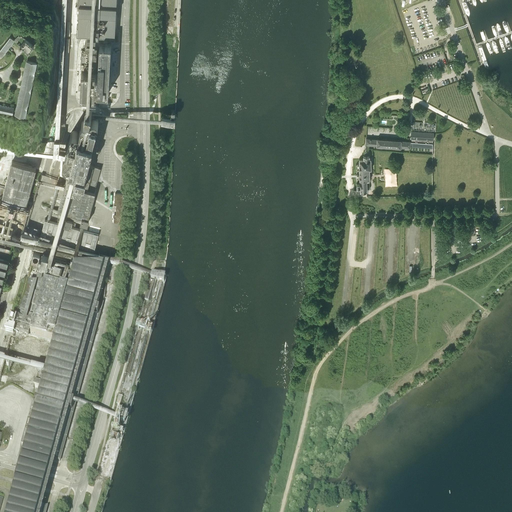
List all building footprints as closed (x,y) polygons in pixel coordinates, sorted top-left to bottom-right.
[(77,0),(78,5),(79,6),(78,34),(115,36),(116,15),(116,0),(77,0)] [(23,47),(24,48),(24,49),(26,51),(28,52),(34,45),(26,38),(21,35),(16,41),(21,45),(23,47)] [(0,57),(1,58),(15,40),(10,37),(6,42),(0,49),(0,113),(12,116),(13,114),(14,108),(0,105),(0,57)] [(81,68),(82,68),(95,69),(97,41),(86,41),(85,52),(82,52),(81,68)] [(98,73),(95,73),(87,73),(82,72),(80,97),(94,98),(95,90),(97,90),(97,92),(103,93),(109,93),(111,44),(100,44),(98,73)] [(27,61),(26,61),(15,115),(25,117),(37,63),(27,61)] [(98,167),(87,164),(98,122),(98,121),(98,120),(97,119),(97,118),(96,118),(95,118),(94,118),(93,118),(92,118),(92,119),(91,119),(90,120),(90,121),(90,120),(91,116),(92,113),(92,112),(86,111),(84,119),(87,120),(86,120),(85,120),(83,120),(82,121),(81,123),(81,124),(81,126),(80,129),(80,130),(79,132),(75,131),(74,131),(72,131),(71,133),(70,134),(70,135),(71,136),(71,138),(71,139),(69,141),(68,142),(68,143),(68,144),(68,145),(69,146),(68,149),(67,149),(67,150),(66,150),(66,151),(66,152),(66,153),(66,155),(66,157),(64,158),(64,159),(63,160),(63,161),(63,162),(64,163),(64,164),(63,169),(69,171),(65,184),(65,183),(62,195),(58,209),(64,211),(63,214),(65,215),(64,218),(62,217),(62,220),(63,221),(62,224),(71,226),(72,223),(75,224),(76,221),(73,220),(73,217),(81,219),(80,222),(87,224),(89,218),(88,217),(95,192),(94,191),(99,174),(98,167)] [(410,142),(410,147),(433,149),(433,143),(433,133),(411,132),(411,138),(411,142),(410,142)] [(410,147),(410,142),(410,141),(401,141),(401,140),(377,138),(377,139),(366,138),(365,144),(377,145),(377,146),(382,146),(401,148),(401,147),(410,148),(410,147)] [(360,191),(367,191),(367,181),(370,181),(369,169),(371,169),(371,158),(370,158),(370,155),(363,155),(363,158),(359,159),(359,163),(357,163),(356,164),(356,169),(357,170),(359,170),(360,182),(356,183),(356,187),(360,187),(360,191)] [(1,201),(25,207),(36,168),(34,167),(34,166),(32,165),(32,167),(12,161),(1,201)] [(388,184),(396,184),(396,170),(386,170),(386,177),(387,177),(387,182),(388,182),(388,184)] [(114,222),(125,222),(126,193),(115,193),(115,202),(116,202),(115,217),(114,217),(114,222)] [(39,242),(92,256),(99,234),(45,219),(39,242)] [(40,261),(46,262),(49,252),(43,250),(42,252),(34,250),(32,258),(38,260),(39,257),(41,258),(40,261)] [(0,289),(8,260),(0,257),(0,289)] [(78,258),(68,292),(54,343),(21,466),(8,511),(45,511),(55,476),(74,406),(75,403),(103,302),(100,301),(109,267),(105,265),(78,258)] [(55,258),(53,267),(65,269),(67,260),(55,258)] [(31,272),(37,273),(40,263),(34,261),(31,272)] [(15,332),(16,332),(54,343),(68,292),(29,281),(29,283),(26,282),(25,285),(28,286),(19,319),(15,332)] [(16,332),(15,332),(19,319),(11,317),(8,329),(7,329),(5,334),(14,336),(16,332)] [(114,414),(75,403),(74,406),(113,417),(114,414)] [(0,496),(0,511),(3,511),(4,511),(5,511),(9,499),(0,496)]
